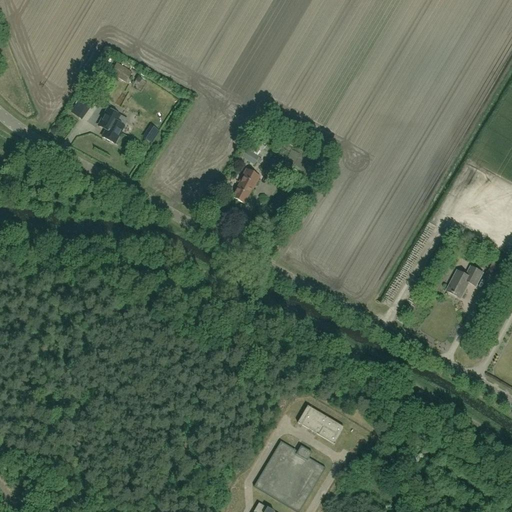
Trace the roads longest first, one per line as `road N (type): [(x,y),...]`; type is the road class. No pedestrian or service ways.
road 1 (unclassified): [(511,404),(0,112)]
road 2 (track): [(511,444),(252,299),(144,275),(78,244),(0,232)]
